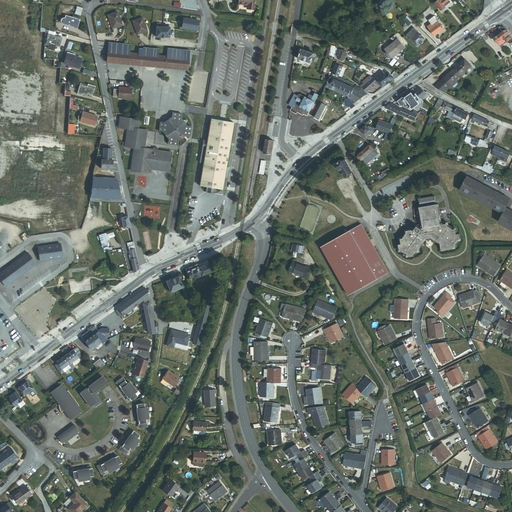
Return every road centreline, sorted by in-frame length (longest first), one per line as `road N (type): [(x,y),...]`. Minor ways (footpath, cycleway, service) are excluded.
road 1 (residential): [(147,273),(87,11),(103,1),(207,15)]
road 2 (residential): [(511,464),(475,453),(421,347),(416,321),(427,295),(450,280),(487,284),(511,309)]
road 3 (tertiary): [(253,220),(264,248),(239,314),(235,379),(264,471)]
road 4 (unclassified): [(223,238),(254,45),(219,39),(207,15)]
road 5 (secondary): [(334,134),(502,11)]
road 6 (residential): [(361,503),(300,418),(292,340)]
road 7 (unclassified): [(298,0),(281,140),(299,162)]
road 8 (unclassified): [(334,134),(369,197),(372,229),(393,269)]
road 9 (secondary): [(40,354),(147,273)]
